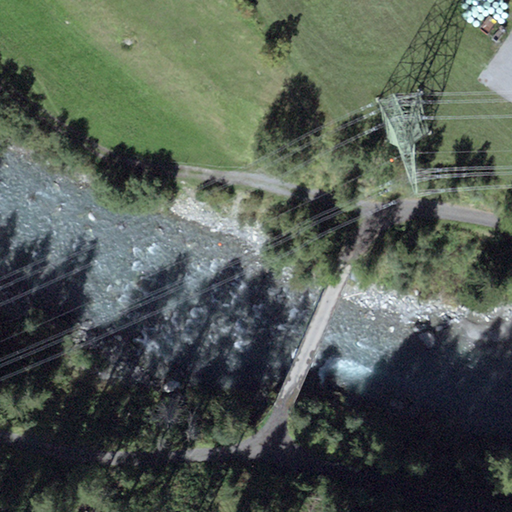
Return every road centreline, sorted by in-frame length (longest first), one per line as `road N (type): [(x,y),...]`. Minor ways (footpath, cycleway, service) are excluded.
road 1 (track): [(0,435),(37,451),(205,454),(281,439),(320,464),(366,479),(510,511)]
road 2 (track): [(391,213),(217,172),(123,163),(0,83)]
road 3 (residential): [(511,215),(407,206),(363,235),(289,397),(281,439)]
